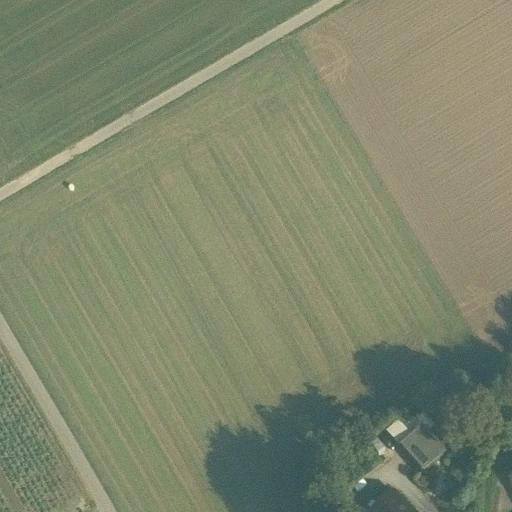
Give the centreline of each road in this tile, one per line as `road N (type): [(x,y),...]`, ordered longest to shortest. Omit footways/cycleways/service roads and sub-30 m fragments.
road 1 (track): [(335,0),(0,194)]
road 2 (track): [(0,330),(105,511)]
